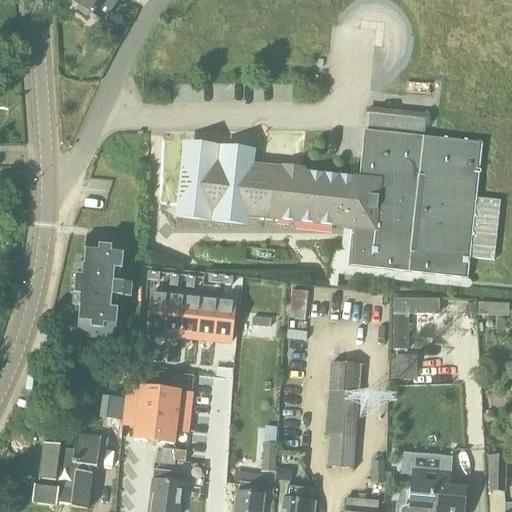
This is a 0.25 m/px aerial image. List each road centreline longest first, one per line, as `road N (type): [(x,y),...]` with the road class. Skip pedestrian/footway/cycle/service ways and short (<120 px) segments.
road 1 (residential): [(46,190),(76,162),(160,0)]
road 2 (residential): [(0,392),(33,299),(46,190)]
road 3 (residential): [(46,190),(34,0)]
road 4 (residential): [(211,511),(220,382)]
